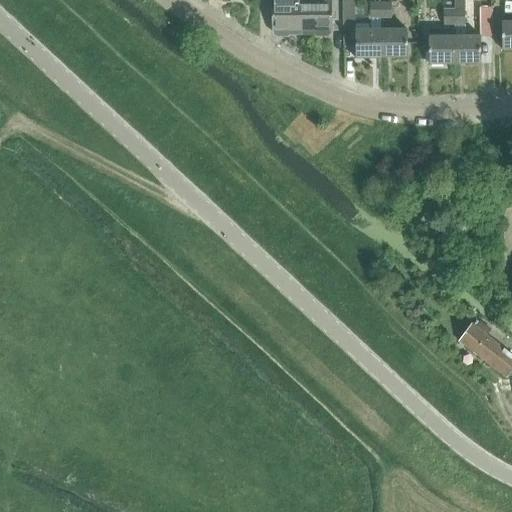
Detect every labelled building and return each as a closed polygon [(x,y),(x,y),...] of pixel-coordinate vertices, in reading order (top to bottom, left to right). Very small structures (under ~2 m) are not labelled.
[(273,0),(274,31),(274,33),(278,36),(287,36),(291,33),(291,31),(303,31),(302,0),(273,0)] [(332,0),(302,0),(303,31),(314,31),(314,35),(318,37),(327,37),(331,34),(331,31),(332,31),(332,0)] [(464,9),(464,0),(454,0),(455,9),(464,9)] [(371,17),(381,16),(381,3),(370,3),(371,17)] [(392,3),(382,3),(382,16),(392,16),(392,3)] [(444,10),(444,24),(455,23),(455,10),(444,10)] [(464,10),(455,10),(455,23),(455,24),(464,24),(464,10)] [(511,49),(511,20),(501,21),(501,49),(511,49)] [(356,56),(382,56),(382,29),(356,29),(356,56)] [(407,29),(392,29),(382,29),(382,56),(407,56),(407,29)] [(455,35),(428,35),(428,63),(455,63),(455,35)] [(455,35),(455,63),(481,63),(481,36),(455,35)] [(457,339),(506,377),(511,368),(511,355),(470,323),(457,339)]
